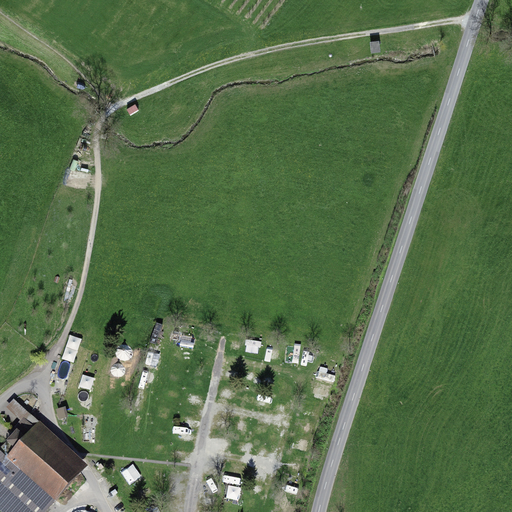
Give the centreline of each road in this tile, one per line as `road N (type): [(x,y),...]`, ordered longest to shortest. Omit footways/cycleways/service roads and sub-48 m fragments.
road 1 (tertiary): [(482,0),(318,511)]
road 2 (track): [(106,112),(238,57),(476,16)]
road 3 (track): [(106,112),(97,123),(97,189),(80,291),(40,383)]
road 4 (unknown): [(187,511),(226,306)]
road 5 (unclassified): [(107,511),(53,428),(40,383),(30,380),(0,401)]
